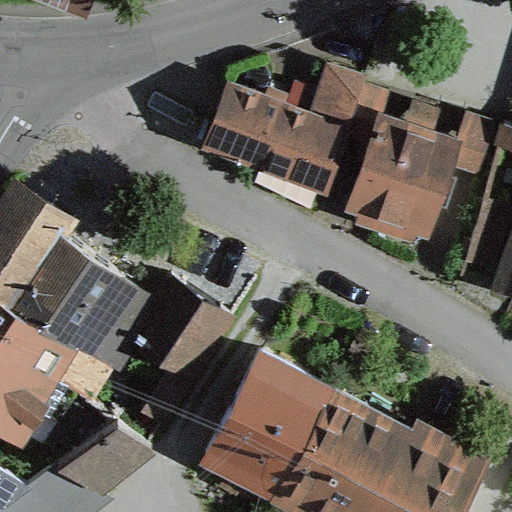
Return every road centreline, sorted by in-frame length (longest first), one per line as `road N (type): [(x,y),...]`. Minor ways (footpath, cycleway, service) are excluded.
road 1 (residential): [(102,50),(114,126),(511,348)]
road 2 (tertiary): [(102,50),(284,0)]
